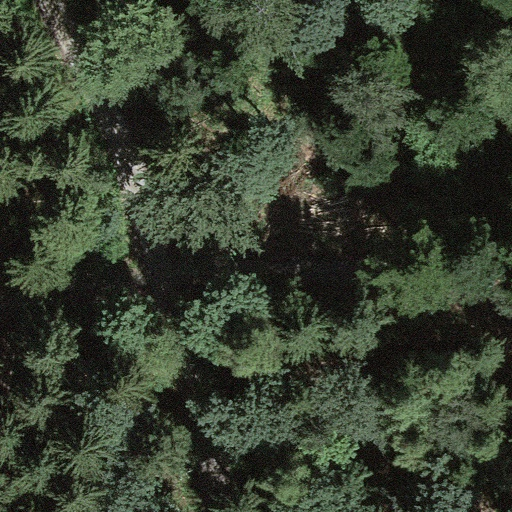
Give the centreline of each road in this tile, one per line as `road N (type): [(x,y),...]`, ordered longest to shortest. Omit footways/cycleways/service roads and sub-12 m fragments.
road 1 (track): [(231,511),(145,191),(51,0)]
road 2 (track): [(0,305),(123,274),(261,261),(387,272),(511,310)]
